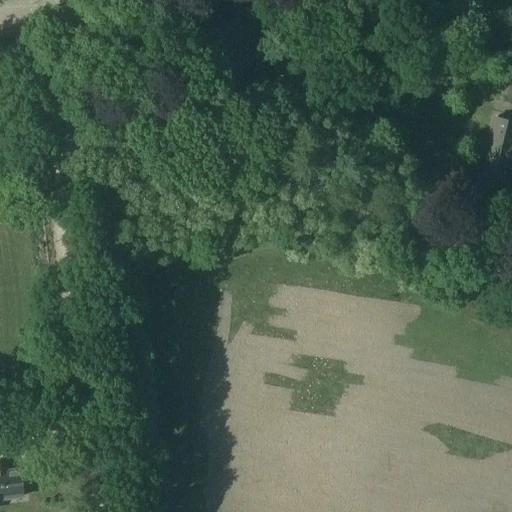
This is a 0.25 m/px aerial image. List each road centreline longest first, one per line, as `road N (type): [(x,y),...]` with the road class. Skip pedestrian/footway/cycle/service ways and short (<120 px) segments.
road 1 (residential): [(511,245),(59,128)]
road 2 (unclassified): [(59,128),(63,244),(102,511)]
